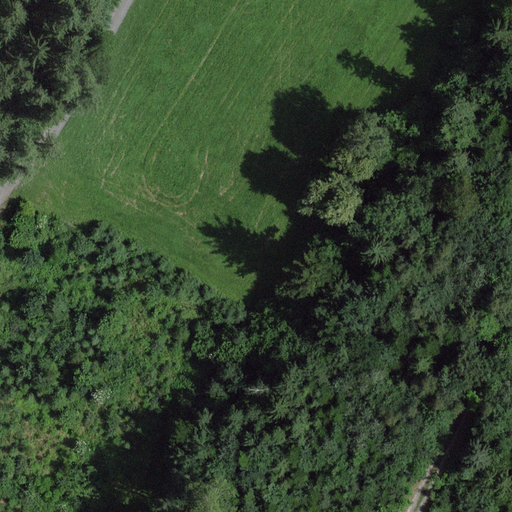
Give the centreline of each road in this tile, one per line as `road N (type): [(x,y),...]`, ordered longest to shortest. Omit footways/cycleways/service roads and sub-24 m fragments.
road 1 (track): [(0,179),(145,0)]
road 2 (track): [(419,511),(511,329)]
